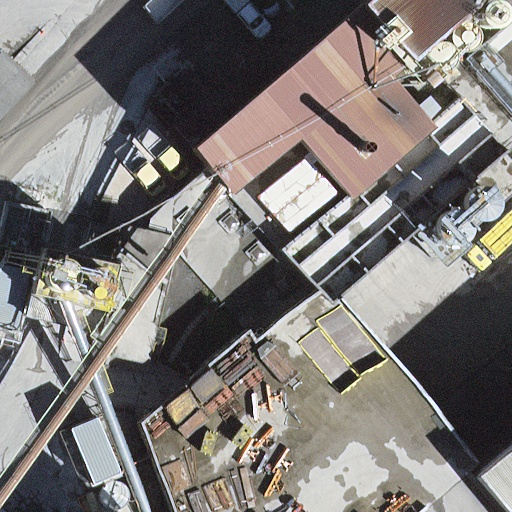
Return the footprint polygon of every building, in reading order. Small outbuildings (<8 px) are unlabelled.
[(0,0),(0,76),(10,66),(69,0),(0,0)] [(206,169),(152,217),(174,242),(173,245),(210,288),(247,331),(255,341),(312,291),(488,137),(499,149),(511,136),(511,28),(505,21),(438,79),(412,51),(467,4),(463,0),(358,0),(351,6),(346,0),(333,0),(186,129),(215,161),(206,169)] [(186,129),(333,0),(346,0),(351,6),(358,0),(316,0),(170,128),(206,169),(215,161),(186,129)] [(335,298),(511,143),(511,9),(510,7),(503,13),(491,0),(463,0),(467,4),(412,51),(438,79),(505,21),(511,28),(511,136),(499,149),(488,137),(312,291),(325,306),(335,298)] [(0,76),(0,114),(29,83),(10,66),(0,76)] [(457,212),(467,222),(480,221),(489,212),(489,198),(480,189),(466,189),(457,199),(457,212)] [(0,281),(30,288),(37,256),(42,257),(43,253),(45,246),(40,245),(47,215),(12,207),(0,259),(0,281)] [(431,219),(428,232),(435,244),(449,246),(460,239),(463,226),(455,215),(442,212),(431,219)] [(63,341),(146,361),(173,245),(174,242),(91,223),(82,262),(72,303),(63,341)] [(72,303),(82,262),(43,253),(42,257),(37,256),(30,288),(29,293),(72,303)] [(335,298),(325,306),(312,291),(255,341),(247,331),(138,425),(171,511),(425,511),(480,465),(429,406),(335,298)] [(480,465),(484,470),(511,445),(511,334),(429,406),(480,465)] [(505,511),(511,511),(511,445),(484,470),(475,478),(505,511)]
